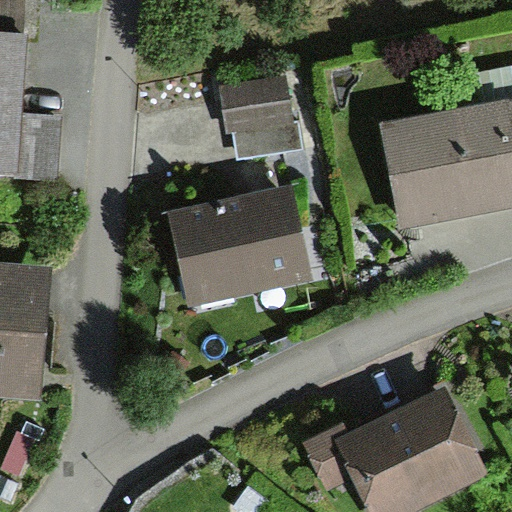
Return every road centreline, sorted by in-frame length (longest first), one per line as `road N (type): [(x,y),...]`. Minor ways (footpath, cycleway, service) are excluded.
road 1 (residential): [(123,0),(95,459)]
road 2 (residential): [(511,279),(323,346),(167,436),(95,459)]
